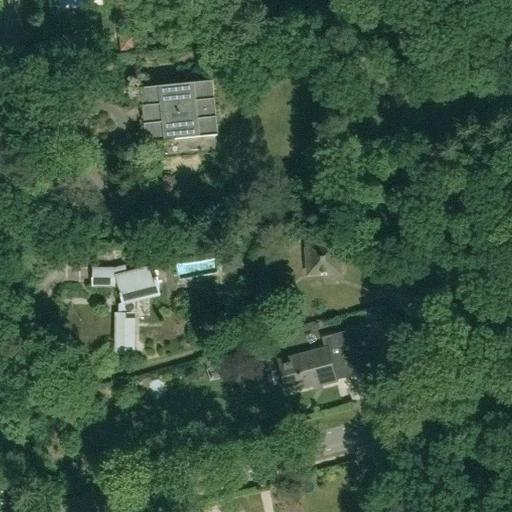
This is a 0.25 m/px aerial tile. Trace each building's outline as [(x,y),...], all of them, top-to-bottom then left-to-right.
[(133,34),(118,35),(120,50),(135,48),(133,34)] [(285,49),(289,68),(305,65),(303,53),(308,52),(306,44),(285,49)] [(212,79),(140,87),(147,159),(220,152),(212,79)] [(365,200),(378,228),(387,223),(374,196),(365,200)] [(333,243),(303,245),(305,275),(335,273),(333,243)] [(155,277),(153,266),(126,273),(125,267),(114,270),(93,270),(93,286),(119,286),(123,303),(119,304),(119,313),(116,313),(115,355),(135,355),(135,314),(134,314),(134,302),(159,296),(157,286),(160,285),(157,277),(155,277)] [(377,311),(366,314),(368,322),(379,318),(377,311)] [(327,349),(279,361),(286,391),(314,384),(314,386),(335,381),(332,369),(343,367),(343,363),(374,355),(367,329),(324,339),(327,349)]
